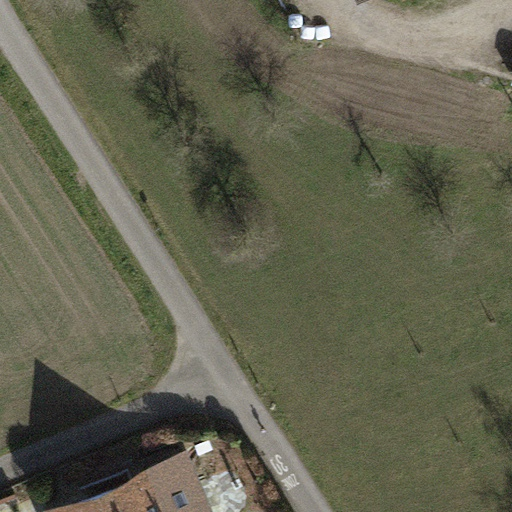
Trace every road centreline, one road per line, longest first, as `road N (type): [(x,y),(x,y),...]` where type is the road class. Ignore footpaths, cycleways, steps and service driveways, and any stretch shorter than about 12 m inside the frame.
road 1 (residential): [(225,367),(0,15)]
road 2 (residential): [(0,464),(225,367)]
road 3 (residential): [(316,511),(225,367)]
